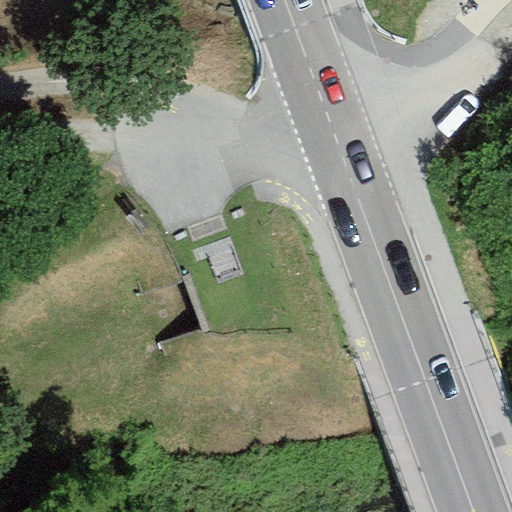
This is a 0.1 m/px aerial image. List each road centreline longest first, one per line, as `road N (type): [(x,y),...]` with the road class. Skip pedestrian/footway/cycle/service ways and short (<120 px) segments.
road 1 (primary): [(472,511),(282,0)]
road 2 (track): [(0,88),(83,79),(164,93),(229,148)]
road 3 (track): [(229,148),(82,188),(0,242)]
road 4 (track): [(0,146),(47,135),(229,148)]
road 5 (track): [(229,148),(375,98)]
road 6 (track): [(0,350),(135,367)]
road 7 (track): [(375,98),(434,67),(477,20)]
